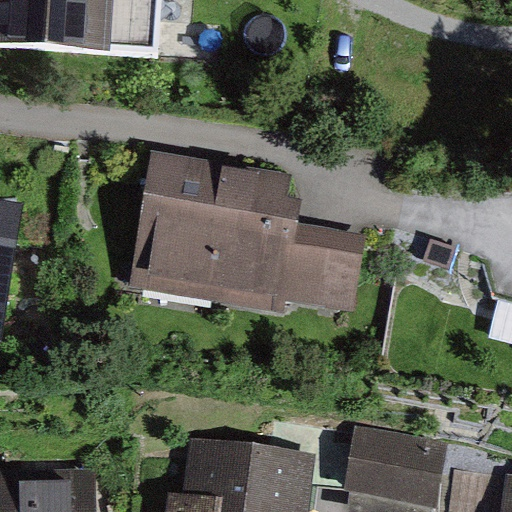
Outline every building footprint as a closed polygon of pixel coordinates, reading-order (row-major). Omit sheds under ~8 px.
[(118,0),(0,0),(0,45),(115,52),(116,39),(118,0)] [(118,0),(116,39),(171,42),(174,0),(118,0)] [(266,169),(264,183),(228,177),(230,162),(159,152),(139,289),(297,312),(299,302),(345,309),(356,231),(310,224),(313,202),(299,200),(303,174),(266,169)] [(0,342),(10,344),(35,196),(0,190),(0,342)] [(304,511),(310,464),(198,450),(191,508),(171,505),(170,511),(304,511)] [(0,511),(102,511),(102,472),(9,474),(9,456),(0,456),(0,511)] [(511,511),(511,488),(458,482),(454,511),(511,511)]
